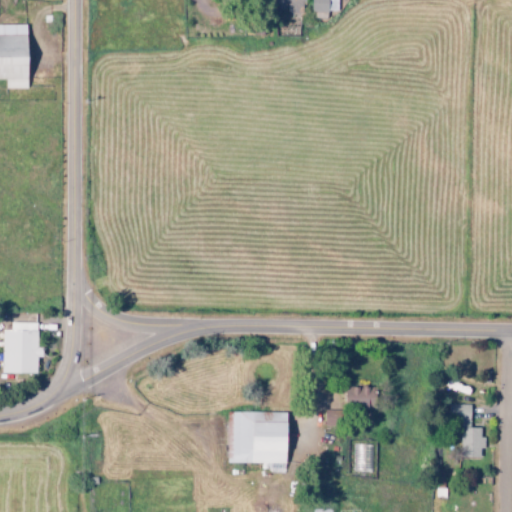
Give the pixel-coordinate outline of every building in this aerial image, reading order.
[(313,0),(313,19),(329,19),(330,0),(313,0)] [(29,90),(30,26),(0,25),(0,80),(7,81),(7,89),(29,90)] [(38,373),(38,356),(40,356),(41,329),(36,329),(36,323),(12,322),(11,330),(2,330),(2,373),(38,373)] [(379,387),(348,386),(347,406),(378,407),(379,387)] [(471,404),(456,405),(458,457),(481,456),(481,449),(484,449),(483,427),(472,428),(471,404)] [(232,412),(231,464),(272,465),(272,464),(289,464),(290,412),(232,412)]
